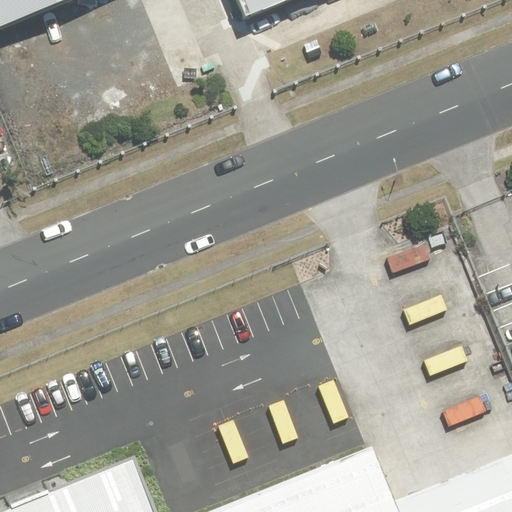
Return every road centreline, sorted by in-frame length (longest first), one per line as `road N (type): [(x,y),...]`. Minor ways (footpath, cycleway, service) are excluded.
road 1 (unclassified): [(0,288),(511,81)]
road 2 (unknown): [(431,511),(366,368)]
road 3 (unknown): [(351,0),(236,47)]
